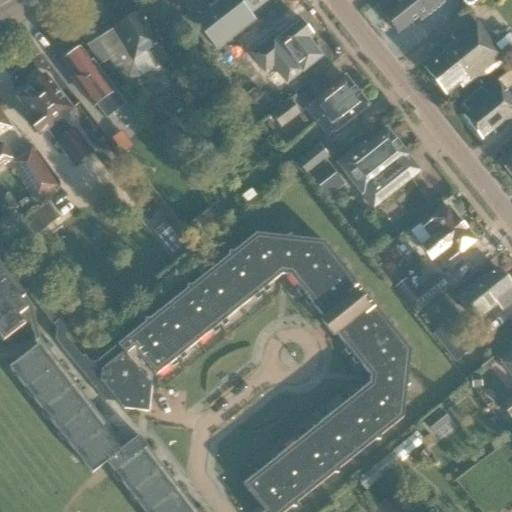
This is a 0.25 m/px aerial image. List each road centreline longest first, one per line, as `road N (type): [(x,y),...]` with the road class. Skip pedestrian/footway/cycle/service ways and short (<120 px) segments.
road 1 (tertiary): [(511,228),(332,0)]
road 2 (residential): [(223,511),(197,475),(205,426),(272,369)]
road 3 (residential): [(272,369),(299,376),(311,358),(307,343),(280,336),(268,362)]
